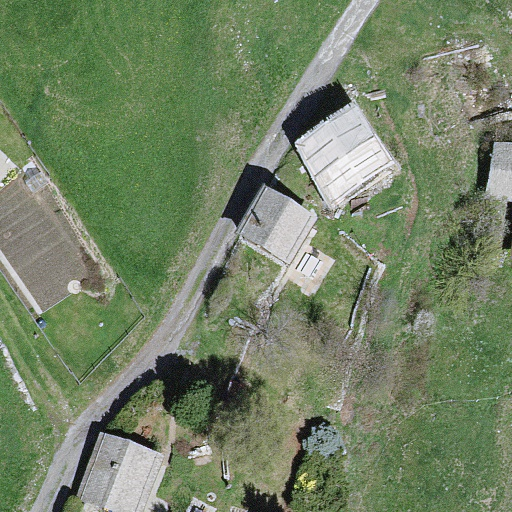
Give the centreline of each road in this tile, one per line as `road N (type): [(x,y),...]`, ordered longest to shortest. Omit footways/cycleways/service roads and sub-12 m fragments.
road 1 (track): [(371,0),(270,153),(179,337),(84,430),(41,511)]
road 2 (track): [(0,334),(74,449)]
